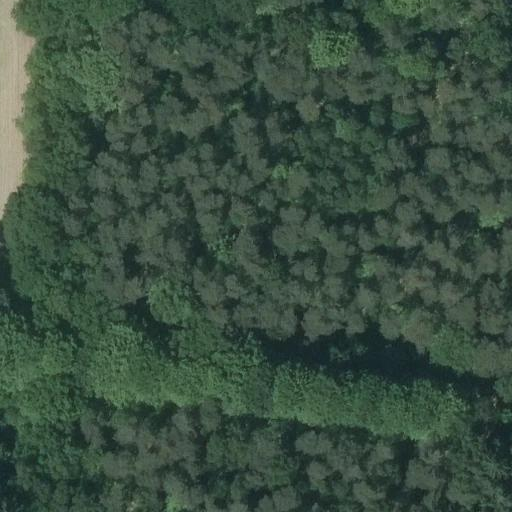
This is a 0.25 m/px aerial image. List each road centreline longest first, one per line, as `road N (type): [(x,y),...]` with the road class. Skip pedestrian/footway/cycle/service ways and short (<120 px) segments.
road 1 (track): [(511,70),(139,8),(87,19)]
road 2 (track): [(0,326),(28,331),(49,304),(59,249),(81,231)]
